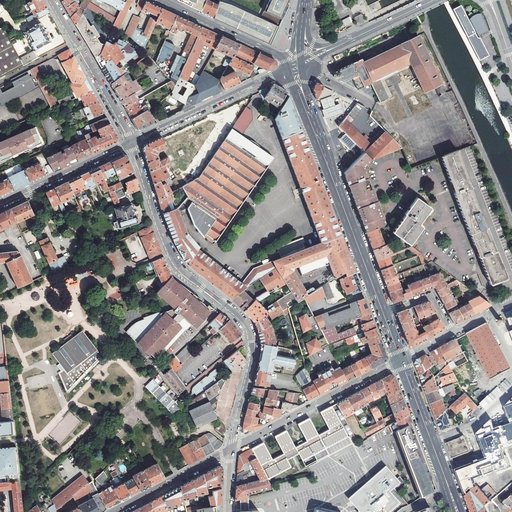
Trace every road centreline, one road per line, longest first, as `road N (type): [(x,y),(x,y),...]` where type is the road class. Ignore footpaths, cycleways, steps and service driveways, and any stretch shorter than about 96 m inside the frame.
road 1 (residential): [(230,449),(251,360),(249,333),(173,260),(130,140)]
road 2 (secondary): [(383,313),(304,96)]
road 3 (secondary): [(230,449),(400,359)]
road 4 (residential): [(286,68),(130,140)]
road 5 (secondary): [(457,511),(400,359)]
road 6 (residential): [(130,140),(51,0)]
road 7 (residential): [(130,140),(0,203)]
road 8 (secondary): [(112,511),(230,449)]
road 9 (secondary): [(163,0),(281,57)]
